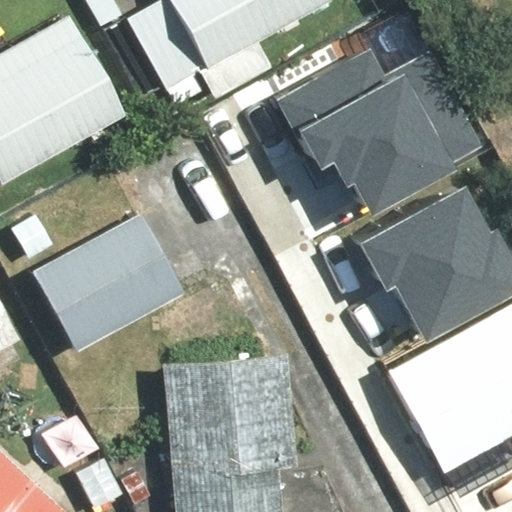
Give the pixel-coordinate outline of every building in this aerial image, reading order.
[(124,0),(132,13),(123,19),(173,106),(204,88),(211,99),(269,65),(254,38),(319,0),(124,0)] [(406,0),(399,0),(360,20),(379,57),(424,33),(406,0)] [(0,178),(119,113),(63,10),(0,44),(0,178)] [(320,142),(354,199),(473,130),(423,44),(383,67),(367,39),(274,94),(306,150),(320,142)] [(342,231),(371,286),(387,278),(409,320),(511,267),(511,212),(509,207),(476,224),(451,175),(342,231)] [(134,211),(26,271),(67,347),(176,288),(134,211)] [(511,429),(511,296),(376,370),(432,473),(511,429)] [(0,314),(0,368),(23,355),(0,314)] [(290,466),(283,354),(157,362),(167,511),(278,511),(275,467),(290,466)] [(65,511),(0,450),(0,511),(65,511)]
